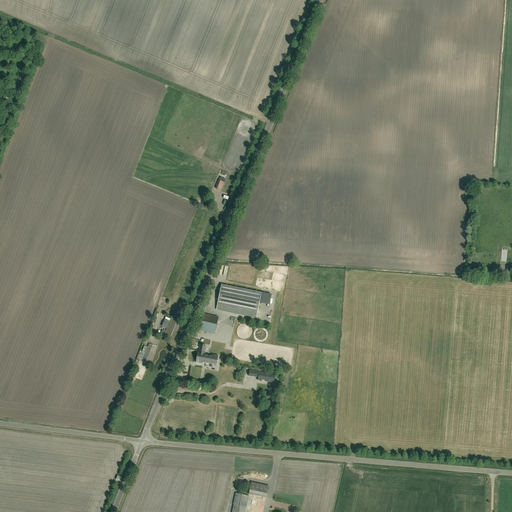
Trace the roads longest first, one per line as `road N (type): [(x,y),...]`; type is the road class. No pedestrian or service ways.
road 1 (unclassified): [(142,441),(319,0)]
road 2 (unclassified): [(142,441),(511,473)]
road 3 (unclassified): [(142,441),(0,424)]
